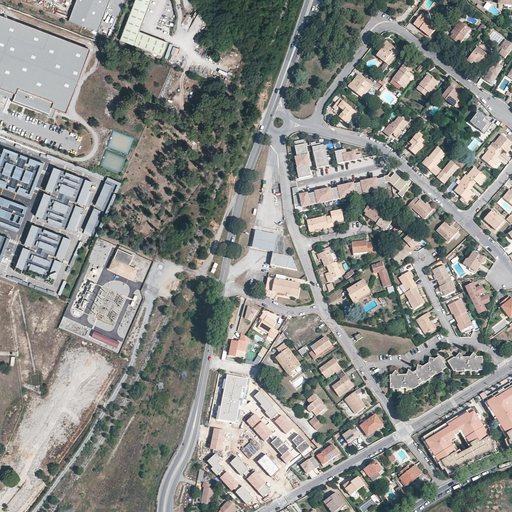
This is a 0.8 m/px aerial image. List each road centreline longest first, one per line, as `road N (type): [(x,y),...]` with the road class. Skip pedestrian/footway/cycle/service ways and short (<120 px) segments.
road 1 (residential): [(314,128),(320,106),(383,28),(416,44),(511,121)]
road 2 (unknown): [(0,503),(46,432),(26,288)]
road 3 (residential): [(463,221),(379,147),(314,128)]
road 4 (unclassified): [(222,282),(259,257),(281,133)]
road 5 (primary): [(222,282),(265,128)]
road 6 (primary): [(164,511),(208,363)]
road 7 (residential): [(320,305),(404,433)]
road 8 (residential): [(404,433),(507,369)]
